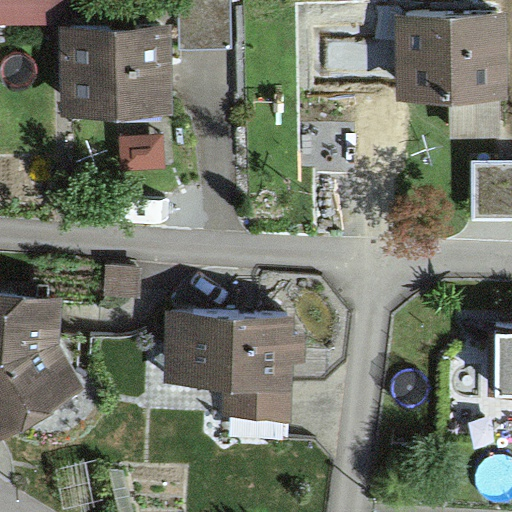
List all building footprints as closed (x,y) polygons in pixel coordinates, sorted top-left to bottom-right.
[(0,0),(0,21),(71,20),(70,0),(0,0)] [(229,0),(177,0),(178,48),(229,48),(229,0)] [(510,98),(510,12),(454,12),(399,12),(400,98),(510,98)] [(118,29),(62,30),(63,114),(169,113),(168,28),(118,29)] [(164,135),(121,136),(122,169),(165,168),(164,135)] [(511,163),(472,164),(472,219),(511,218),(511,163)] [(65,300),(0,294),(0,441),(87,385),(61,342),(65,300)] [(252,311),(165,309),(163,379),(221,380),(220,409),(292,411),(295,312),(252,311)] [(511,401),(511,323),(481,324),(484,402),(511,401)]
